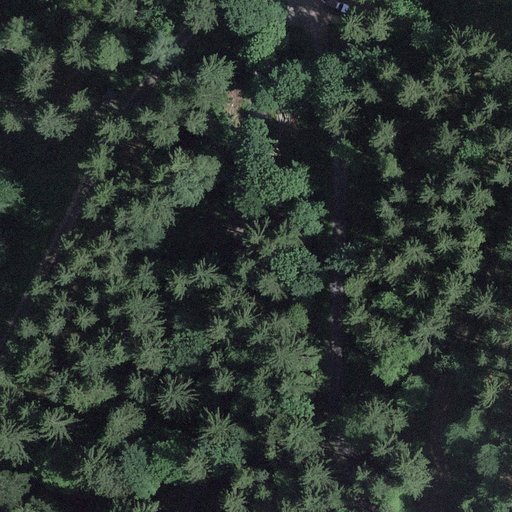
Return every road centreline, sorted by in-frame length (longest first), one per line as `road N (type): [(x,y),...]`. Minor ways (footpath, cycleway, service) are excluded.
road 1 (track): [(207,511),(237,468),(253,405),(267,118),(299,0)]
road 2 (track): [(315,0),(338,54),(333,391),(368,511)]
road 3 (track): [(0,359),(142,95),(224,0)]
